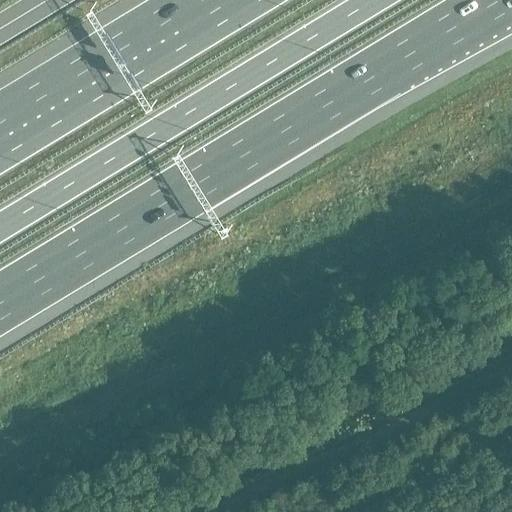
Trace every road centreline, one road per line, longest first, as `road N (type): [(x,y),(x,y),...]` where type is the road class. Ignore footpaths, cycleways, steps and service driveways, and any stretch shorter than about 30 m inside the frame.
road 1 (motorway): [(0,304),(503,0)]
road 2 (motorway): [(0,227),(373,0)]
road 3 (track): [(511,332),(156,511)]
road 4 (motorway): [(222,0),(0,135)]
